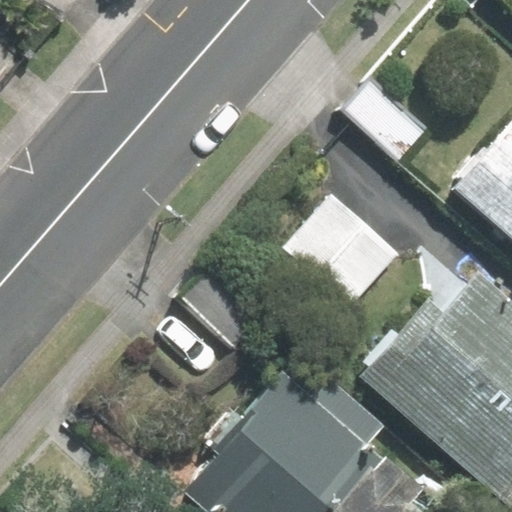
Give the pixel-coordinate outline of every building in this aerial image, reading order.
[(361,82),(331,115),(390,167),(419,133),(361,82)] [(511,115),(506,111),(436,193),(511,257),(511,115)] [(394,252),(327,195),(276,256),(342,312),(394,252)] [(400,314),(345,379),(503,511),(511,511),(511,323),(463,282),(420,332),(400,314)] [(289,359),(165,498),(181,511),(402,511),(347,463),(373,434),(289,359)]
